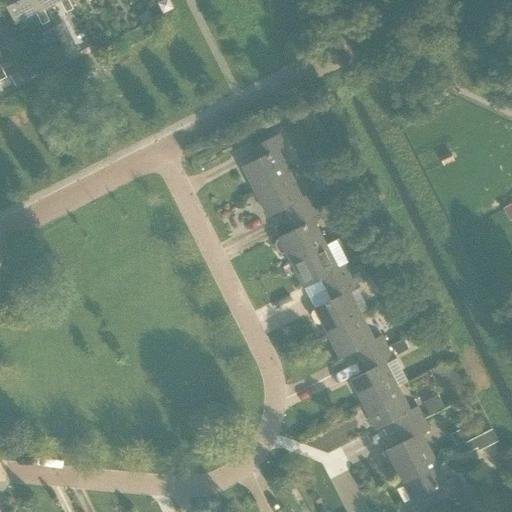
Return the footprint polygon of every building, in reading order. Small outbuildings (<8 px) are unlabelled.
[(49,22),(42,10),(37,0),(2,0),(15,24),(35,13),(41,25),(43,25),(49,22)] [(37,0),(42,10),(58,2),(64,14),(72,10),(67,0),(37,0)] [(139,16),(143,24),(154,18),(150,10),(139,16)] [(49,22),(43,25),(46,31),(52,28),(49,22)] [(65,45),(71,58),(83,52),(76,39),(65,45)] [(19,71),(11,75),(16,86),(24,82),(19,71)] [(243,167),(255,191),(289,174),(277,150),(284,146),(279,135),(253,148),(258,159),(243,167)] [(301,198),(289,174),(255,191),(267,216),(283,208),(289,219),(315,206),(309,194),(301,198)] [(321,217),(315,206),(289,219),(294,231),(279,238),(279,239),(276,241),(275,244),(279,252),(283,253),(286,252),(291,263),(326,245),(313,221),(321,217)] [(319,279),(325,291),(351,277),(345,266),(338,270),(326,245),(291,263),(303,287),(319,279)] [(364,271),(360,264),(349,269),(353,276),(364,271)] [(361,273),(364,280),(374,275),(370,268),(361,273)] [(322,324),(327,334),(362,317),(350,292),(357,288),(351,277),(325,291),(331,302),(315,310),(316,311),(313,312),(311,316),(316,324),(319,325),(322,324)] [(355,351),(361,362),(388,349),(382,338),(375,341),(362,317),(327,334),(340,359),(355,351)] [(398,355),(408,350),(404,341),(394,346),(398,355)] [(388,349),(361,362),(366,374),(352,381),(364,405),(398,388),(386,364),(393,360),(388,349)] [(391,422),(397,433),(424,420),(418,408),(411,412),(398,388),(364,405),(376,430),(391,422)] [(429,414),(441,408),(436,397),(424,403),(429,414)] [(388,452),(400,476),(434,459),(422,435),(430,431),(424,420),(397,433),(403,444),(388,452)] [(479,447),(480,449),(498,440),(493,429),(475,438),(479,447)] [(460,430),(452,434),(458,444),(466,440),(460,430)] [(475,438),(467,442),(471,451),(479,447),(475,438)] [(434,459),(400,476),(412,501),(427,493),(433,504),(460,491),(454,480),(446,483),(434,459)] [(487,486),(479,490),(482,497),(490,493),(487,486)]
